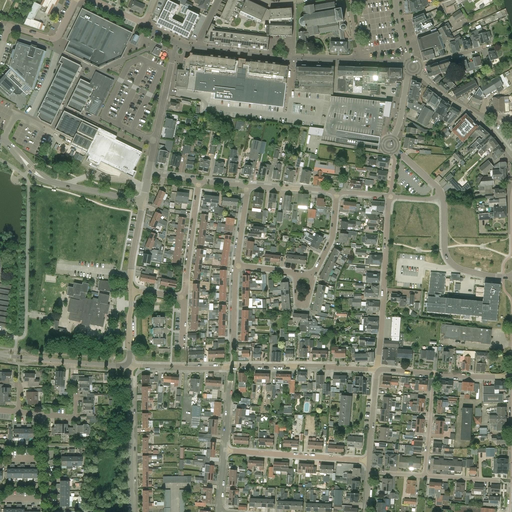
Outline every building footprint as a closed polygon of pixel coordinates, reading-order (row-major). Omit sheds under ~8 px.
[(34,2),(24,24),(41,30),(43,24),(33,21),(39,8),(41,9),(40,11),(48,15),(53,5),(55,6),(56,4),(57,3),(58,0),(42,0),(40,5),(34,2)] [(201,1),(198,0),(195,0),(194,3),(199,5),(198,7),(206,11),(209,5),(201,1)] [(204,43),(231,46),(233,46),(233,47),(253,49),(256,49),(268,51),(269,38),(269,36),(270,36),(292,37),(292,27),(292,19),(293,19),(292,9),(269,10),(269,11),(267,10),(267,9),(257,5),(246,0),(239,0),(238,2),(236,7),(233,12),(231,17),(229,22),(220,18),(216,16),(204,41),(204,43)] [(134,1),(130,9),(141,14),(144,5),(134,1)] [(168,1),(157,24),(167,29),(170,30),(188,39),(199,16),(188,10),(186,15),(187,16),(183,25),(172,20),(177,11),(179,6),(168,1)] [(345,25),(344,25),(343,25),(343,22),(344,21),(343,16),(342,9),(341,9),(340,3),(335,4),(334,2),(329,3),(327,4),(327,3),(327,4),(321,5),(321,4),(320,4),(320,5),(314,6),(314,5),(305,7),(305,8),(304,8),(305,16),(304,16),(304,18),(302,18),(301,19),(300,20),(299,21),(299,23),(300,24),(301,26),(303,26),(304,27),(306,26),(306,28),(307,28),(308,32),(304,32),(304,31),(298,33),(300,43),(306,42),(305,36),(310,35),(310,37),(319,35),(319,34),(325,33),(325,34),(326,34),(326,33),(332,32),(332,33),(333,33),(333,35),(340,35),(341,39),(344,39),(343,34),(343,31),(344,31),(345,30),(346,29),(347,28),(346,26),(345,25)] [(233,12),(236,7),(227,3),(225,8),(233,12)] [(428,4),(428,3),(410,7),(411,13),(419,11),(420,11),(422,10),(422,7),(426,7),(428,4)] [(231,17),(233,12),(225,8),(223,13),(231,17)] [(69,42),(64,52),(80,60),(97,68),(98,69),(102,66),(111,62),(120,58),(132,34),(131,33),(105,20),(82,9),(66,40),(69,42)] [(424,14),(418,16),(412,19),(414,27),(421,23),(422,24),(427,21),(439,16),(438,12),(436,10),(424,15),(424,14)] [(460,10),(452,15),(456,22),(461,19),(460,18),(463,16),(460,10)] [(229,22),(231,17),(223,13),(220,18),(229,22)] [(421,23),(414,27),(414,28),(416,35),(433,28),(430,21),(422,25),(422,24),(421,23)] [(448,30),(451,28),(449,24),(445,26),(446,27),(438,31),(439,33),(442,39),(446,35),(448,36),(450,34),(448,30)] [(485,33),(479,35),(478,32),(482,30),(481,28),(470,33),(472,42),(476,41),(476,42),(480,41),(481,44),(488,42),(485,33)] [(439,33),(422,39),(422,38),(417,39),(420,51),(425,50),(433,48),(433,49),(437,48),(439,52),(441,57),(445,55),(443,50),(445,49),(443,44),(444,44),(442,40),(443,40),(442,39),(439,33)] [(446,35),(442,39),(443,40),(442,40),(444,44),(453,39),(450,34),(448,36),(446,35)] [(135,44),(139,37),(134,35),(131,42),(135,44)] [(463,37),(461,38),(458,40),(459,45),(463,44),(465,50),(472,48),(469,40),(466,41),(466,39),(464,39),(463,37)] [(344,39),(341,39),(340,40),(341,42),(330,42),(330,51),(338,51),(346,52),(347,43),(345,43),(345,42),(344,41),(344,39)] [(455,40),(455,42),(450,43),(452,53),(460,51),(458,46),(459,45),(458,40),(455,40)] [(30,47),(18,43),(15,49),(14,53),(13,54),(12,57),(12,59),(10,69),(14,70),(13,72),(24,82),(24,83),(32,90),(34,86),(36,81),(45,52),(36,49),(36,47),(30,45),(30,47)] [(156,47),(153,53),(158,55),(161,50),(156,47)] [(423,62),(435,58),(432,50),(421,53),(423,62)] [(487,53),(489,57),(486,58),(488,64),(494,62),(493,60),(497,59),(495,50),(487,53)] [(177,70),(175,89),(197,91),(215,93),(214,99),(238,102),(283,107),(283,106),(288,65),(202,55),(191,54),(190,57),(188,59),(184,58),(182,71),(177,70)] [(39,114),(37,117),(40,121),(51,126),(67,94),(75,77),(76,75),(80,66),(61,57),(58,63),(61,64),(37,113),(39,114)] [(473,62),(470,63),(473,71),(479,69),(478,67),(482,65),(479,57),(472,59),(473,62)] [(449,60),(437,64),(441,74),(443,73),(444,77),(445,76),(445,75),(453,71),(452,69),(449,60)] [(473,71),(470,63),(467,64),(466,61),(459,63),(462,71),(466,70),(467,72),(473,71)] [(441,74),(437,64),(425,67),(429,78),(433,76),(434,77),(441,74)] [(295,81),(295,89),(295,92),(330,95),(333,95),(334,83),(334,67),(296,66),(296,81),(295,81)] [(338,67),(338,76),(337,92),(345,92),(346,67),(338,67)] [(346,67),(345,92),(353,92),(354,67),(346,67)] [(354,67),(353,92),(353,93),(362,93),(362,91),(363,68),(354,67)] [(363,68),(362,91),(368,91),(368,83),(377,83),(377,78),(378,68),(363,68)] [(378,68),(377,78),(377,83),(389,84),(390,69),(378,68)] [(402,69),(390,69),(389,84),(392,84),(393,81),(401,82),(401,77),(402,69)] [(4,93),(7,97),(9,95),(9,96),(12,92),(16,95),(20,95),(22,92),(26,96),(31,90),(9,70),(4,75),(6,77),(3,80),(2,81),(2,82),(0,83),(0,89),(0,90),(1,91),(2,89),(5,92),(4,93)] [(443,73),(441,74),(434,77),(433,76),(429,78),(436,84),(444,77),(443,73)] [(89,84),(94,86),(96,87),(95,89),(96,90),(97,88),(105,92),(109,85),(107,80),(106,79),(94,74),(89,84)] [(456,86),(449,80),(453,78),(451,75),(446,78),(446,77),(438,86),(446,93),(452,87),(453,88),(456,86)] [(475,79),(473,79),(462,85),(452,91),(455,96),(457,99),(482,85),(478,77),(475,79)] [(498,77),(491,81),(483,86),(479,88),(474,95),(472,102),(480,105),(482,98),(484,99),(485,97),(496,90),(498,93),(501,91),(502,90),(502,89),(501,87),(503,85),(498,77)] [(80,79),(69,102),(83,109),(94,86),(89,84),(80,79)] [(421,114),(426,105),(422,103),(421,106),(418,104),(421,89),(420,88),(421,84),(416,83),(416,82),(412,81),(407,103),(408,103),(407,107),(421,114)] [(95,89),(90,98),(100,103),(105,92),(97,88),(96,90),(95,89)] [(428,101),(433,93),(428,89),(423,98),(428,101)] [(426,105),(421,114),(417,122),(426,127),(440,101),(441,101),(440,99),(433,93),(428,101),(426,105)] [(390,109),(391,101),(330,97),(329,101),(323,128),(318,127),(310,126),(310,127),(309,128),(308,133),(321,136),(320,142),(356,148),(358,140),(379,143),(380,140),(380,137),(384,114),(389,115),(390,109)] [(504,97),(493,98),(494,113),(505,112),(504,97)] [(90,98),(88,104),(97,108),(100,103),(90,98)] [(172,102),(172,103),(170,103),(168,109),(177,111),(178,107),(179,108),(181,102),(176,101),(176,104),(173,104),(174,103),(172,102)] [(442,101),(434,115),(432,119),(440,124),(444,117),(451,106),(442,101)] [(69,102),(66,107),(81,114),(81,113),(82,110),(83,109),(69,102)] [(88,104),(84,111),(94,116),(97,108),(88,104)] [(450,112),(449,114),(448,115),(447,115),(444,121),(450,124),(458,116),(460,112),(452,108),(450,111),(450,112)] [(55,128),(54,130),(73,139),(75,134),(82,121),(64,112),(64,111),(55,128)] [(459,120),(461,122),(452,131),(459,139),(457,141),(461,145),(463,142),(478,127),(466,115),(463,117),(463,116),(459,120)] [(166,118),(164,128),(166,129),(165,138),(174,139),(175,130),(173,129),(174,125),(176,125),(176,121),(174,121),(174,120),(166,118)] [(82,121),(75,134),(92,142),(97,131),(98,129),(98,128),(82,121)] [(413,123),(412,128),(408,127),(407,133),(416,135),(418,129),(423,133),(427,133),(427,130),(424,130),(413,123)] [(479,126),(475,131),(469,137),(473,141),(477,137),(479,139),(479,138),(481,140),(483,138),(484,139),(489,135),(479,126)] [(451,134),(445,129),(441,134),(442,135),(439,138),(442,141),(445,138),(446,139),(451,134)] [(86,153),(85,155),(88,156),(86,161),(89,163),(95,166),(97,161),(132,178),(135,172),(133,171),(141,153),(97,131),(92,142),(86,153)] [(73,139),(70,145),(86,153),(92,142),(75,134),(73,139)] [(479,139),(476,141),(467,150),(470,152),(472,150),(474,151),(477,149),(479,151),(493,139),(491,137),(491,136),(489,135),(484,139),(483,138),(481,140),(479,138),(479,139)] [(493,139),(479,151),(478,152),(482,156),(487,151),(488,151),(490,149),(492,152),(499,146),(493,139)] [(499,146),(492,152),(494,154),(492,156),(493,157),(492,157),(495,161),(498,159),(504,155),(505,153),(499,146)] [(232,158),(232,164),(230,164),(229,168),(230,168),(229,172),(236,173),(237,169),(238,165),(237,165),(238,158),(236,158),(237,150),(231,149),(230,158),(232,158)] [(160,150),(160,152),(158,159),(159,160),(158,163),(162,164),(162,165),(164,165),(164,164),(165,165),(167,158),(168,159),(169,152),(160,150)] [(452,155),(459,163),(464,158),(457,151),(452,155)] [(173,155),(170,166),(179,168),(181,157),(173,155)] [(188,157),(188,158),(186,168),(193,169),(194,162),(195,158),(188,157)] [(378,157),(377,163),(373,162),(373,161),(371,161),(370,165),(388,168),(390,159),(378,157)] [(201,159),(199,171),(208,172),(210,161),(201,159)] [(265,164),(265,167),(260,166),(258,175),(265,177),(267,170),(270,171),(272,161),(270,160),(269,165),(265,164)] [(316,160),(315,164),(313,176),(315,177),(317,177),(318,174),(316,174),(317,171),(320,172),(319,173),(323,174),(324,171),(328,172),(327,172),(334,173),(335,167),(336,163),(327,162),(326,166),(319,165),(320,160),(316,160)] [(493,168),(494,167),(488,161),(479,168),(485,175),(493,168)] [(226,169),(224,169),(225,163),(216,162),(214,173),(222,175),(223,173),(225,173),(226,169)] [(245,162),(244,170),(242,170),(242,174),(244,174),(251,175),(253,163),(245,162)] [(280,180),(281,172),(282,164),(277,163),(276,167),(275,170),(274,170),(273,179),(280,180)] [(287,169),(284,181),(293,183),(296,171),(293,170),(293,167),(288,166),(287,169)] [(478,186),(478,187),(476,188),(476,191),(485,191),(485,186),(494,185),(493,181),(501,180),(501,182),(508,181),(507,168),(506,168),(494,168),(494,171),(492,171),(490,171),(490,174),(488,175),(488,177),(483,178),(478,186)] [(303,169),(300,182),(309,184),(312,171),(303,169)] [(377,170),(377,175),(370,174),(369,178),(386,181),(388,172),(377,170)] [(315,177),(313,184),(320,186),(321,181),(322,182),(323,174),(319,173),(320,172),(317,171),(316,174),(318,174),(317,177),(315,177)] [(455,188),(459,184),(452,178),(449,181),(455,188)] [(354,181),(351,180),(350,187),(353,187),(361,188),(361,185),(364,185),(364,180),(360,180),(360,179),(355,179),(354,181)] [(458,192),(464,192),(459,184),(455,188),(458,192)] [(485,191),(485,195),(476,195),(473,195),(473,200),(485,199),(495,198),(495,199),(506,198),(505,189),(495,189),(492,190),(485,191)] [(159,191),(156,198),(162,201),(165,193),(159,191)] [(253,204),(253,208),(252,211),(261,212),(261,209),(262,205),(264,194),(258,193),(258,192),(256,192),(255,193),(254,193),(253,204)] [(277,203),(276,203),(277,195),(270,194),(268,202),(269,202),(268,208),(276,209),(277,203)] [(298,205),(298,206),(298,208),(307,209),(307,206),(308,195),(299,194),(298,205)] [(293,205),(291,205),(292,197),(285,196),(284,204),(284,209),(286,210),(286,212),(286,213),(287,213),(289,213),(290,213),(291,213),(291,211),(292,211),(293,205)] [(211,197),(210,203),(210,206),(214,207),(215,203),(217,204),(218,197),(211,197)] [(162,201),(156,198),(153,205),(159,208),(162,201)] [(222,198),(222,204),(221,207),(228,207),(229,205),(230,199),(222,198)] [(506,199),(498,199),(489,200),(489,207),(506,206),(506,199)] [(373,201),(372,214),(378,214),(378,211),(383,211),(384,202),(373,201)] [(356,203),(350,203),(349,210),(355,210),(355,212),(359,213),(360,205),(356,205),(356,203)] [(489,208),(490,208),(491,213),(483,214),(479,214),(479,220),(485,220),(485,219),(490,219),(490,218),(494,218),(507,217),(506,206),(489,207),(489,208)] [(155,212),(152,219),(167,226),(167,222),(159,219),(161,215),(167,218),(168,210),(164,208),(161,215),(155,212)] [(315,219),(316,210),(308,209),(308,218),(315,219)] [(367,224),(377,225),(377,224),(378,224),(379,218),(371,217),(372,214),(366,214),(366,219),(369,219),(368,223),(367,223),(367,224)] [(167,226),(152,219),(148,227),(154,229),(156,225),(159,226),(163,228),(164,227),(166,228),(167,226)] [(356,222),(354,221),(348,221),(348,223),(341,222),(341,229),(347,230),(348,227),(355,228),(356,222)] [(177,225),(175,224),(171,224),(168,224),(167,231),(169,231),(170,226),(171,226),(171,227),(174,227),(174,228),(177,228),(176,233),(183,233),(184,226),(177,225)] [(233,226),(217,224),(217,227),(224,228),(224,231),(232,233),(233,226)] [(377,225),(367,224),(367,228),(364,227),(364,233),(370,233),(370,230),(377,231),(377,225)] [(199,230),(198,237),(213,239),(211,239),(211,236),(204,235),(205,231),(199,230)] [(357,237),(357,232),(347,231),(346,235),(340,234),(339,242),(347,244),(348,238),(351,239),(352,236),(357,237)] [(151,233),(148,240),(153,243),(161,246),(162,243),(158,241),(155,239),(157,236),(151,233)] [(308,237),(306,236),(314,240),(320,244),(323,238),(317,234),(315,237),(309,234),(308,237)] [(218,239),(217,242),(230,244),(231,236),(225,235),(224,240),(221,240),(221,239),(218,239)] [(366,235),(365,243),(376,245),(377,236),(366,235)] [(306,236),(305,236),(303,236),(301,238),(304,239),(312,243),(311,246),(317,249),(320,244),(314,240),(306,236)] [(213,239),(198,237),(197,245),(203,246),(204,241),(206,242),(212,243),(213,239)] [(172,240),(169,239),(169,242),(175,243),(174,248),(181,249),(182,241),(175,240),(172,240)] [(153,243),(148,240),(144,247),(150,250),(152,246),(155,247),(160,248),(161,246),(153,243)] [(257,246),(254,246),(254,242),(248,241),(246,249),(259,251),(259,248),(257,248),(257,246)] [(230,244),(217,242),(217,245),(220,245),(221,242),(224,243),(222,250),(229,251),(230,244)] [(174,248),(174,251),(169,250),(168,252),(164,251),(164,254),(180,256),(181,249),(174,248)] [(208,255),(202,255),(203,250),(196,249),(195,257),(212,259),(212,256),(208,256),(208,255)] [(259,251),(246,249),(245,256),(252,257),(252,255),(256,255),(255,256),(262,257),(262,251),(259,251)] [(332,255),(338,258),(341,252),(335,249),(332,255)] [(215,254),(215,257),(228,259),(229,251),(222,250),(222,255),(218,254),(215,254)] [(286,255),(286,262),(292,263),(293,256),(294,252),(291,252),(290,252),(290,255),(290,256),(287,255),(286,255)] [(149,266),(151,258),(157,259),(158,255),(151,253),(150,256),(143,255),(142,264),(149,266)] [(180,256),(164,254),(163,257),(170,258),(170,255),(173,255),(172,263),(179,264),(180,256)] [(332,255),(329,261),(335,264),(338,258),(332,255)] [(381,256),(372,255),(369,255),(369,265),(381,265),(381,256)] [(212,259),(195,257),(194,264),(201,265),(205,265),(205,262),(208,262),(208,258),(212,259)] [(228,259),(215,257),(214,260),(218,260),(218,258),(221,258),(220,265),(226,267),(228,259)] [(329,261),(325,266),(332,270),(335,264),(329,261)] [(194,264),(194,272),(200,273),(203,273),(207,274),(209,274),(210,271),(207,271),(207,270),(200,270),(201,265),(194,264)] [(332,270),(325,266),(322,272),(329,276),(332,270)] [(329,276),(322,272),(319,278),(326,281),(329,276)] [(366,273),(366,276),(363,276),(363,282),(379,283),(380,274),(366,273)] [(427,312),(482,317),(481,320),(487,321),(497,322),(500,284),(485,283),(483,302),(440,298),(441,295),(444,295),(445,276),(439,276),(437,276),(430,275),(429,292),(428,297),(427,312)] [(250,276),(243,276),(243,283),(256,284),(259,284),(259,281),(256,281),(254,281),(254,280),(249,280),(250,276)] [(226,278),(210,278),(210,281),(213,281),(216,281),(216,282),(219,282),(219,286),(226,286),(226,278)] [(167,287),(169,280),(161,279),(160,285),(167,287)] [(99,281),(97,291),(112,292),(113,282),(99,281)] [(6,317),(11,285),(0,283),(0,325),(6,326),(7,317),(6,317)] [(99,294),(98,299),(93,298),(92,300),(85,298),(86,293),(87,293),(89,284),(82,283),(82,285),(74,283),(73,288),(68,287),(66,295),(69,296),(68,298),(70,299),(67,312),(70,313),(68,320),(75,321),(75,320),(82,321),(81,325),(89,326),(89,325),(103,327),(104,320),(103,319),(104,314),(107,315),(109,305),(107,305),(109,296),(99,294)] [(273,288),(269,288),(270,291),(273,291),(288,290),(288,283),(281,283),(281,286),(278,287),(277,288),(273,288)] [(192,284),(192,292),(208,293),(208,292),(205,292),(205,289),(202,289),(201,292),(199,292),(199,284),(192,284)] [(319,285),(317,292),(324,294),(325,286),(319,285)] [(365,289),(365,293),(371,294),(378,295),(379,286),(372,285),(371,290),(365,289)] [(392,294),(392,295),(391,295),(391,297),(392,298),(392,301),(399,302),(399,306),(406,307),(406,302),(406,297),(400,297),(401,295),(392,294)] [(354,299),(352,299),(349,299),(349,306),(352,306),(352,307),(361,307),(361,299),(354,299)] [(192,300),(191,307),(207,308),(207,304),(204,304),(204,305),(201,304),(201,303),(198,303),(198,300),(192,300)] [(366,302),(366,311),(379,312),(379,303),(366,302)] [(191,307),(191,315),(198,315),(198,310),(200,310),(200,311),(204,311),(207,311),(207,308),(191,307)] [(225,313),(209,313),(208,313),(208,319),(214,319),(214,316),(218,316),(218,321),(225,321),(225,313)] [(300,321),(300,326),(307,326),(306,333),(323,334),(323,332),(324,331),(324,330),(323,328),(321,328),(321,326),(315,326),(315,320),(312,319),(312,322),(308,321),(308,315),(307,315),(307,314),(301,313),(301,315),(300,321)] [(293,314),(293,320),(289,320),(288,325),(292,326),(292,324),(295,324),(295,321),(300,321),(301,315),(293,314)] [(153,329),(152,329),(152,335),(153,335),(153,339),(152,339),(152,345),(157,345),(157,347),(160,347),(160,345),(164,345),(164,339),(162,339),(162,335),(162,329),(162,324),(164,324),(164,318),(159,318),(159,316),(156,316),(156,318),(152,318),(152,324),(153,324),(153,329)] [(392,337),(399,337),(401,318),(393,317),(392,337)] [(378,318),(368,318),(364,318),(363,325),(378,326),(378,318)] [(66,332),(66,330),(58,328),(59,322),(55,321),(53,329),(66,332)] [(442,322),(442,325),(441,333),(445,334),(444,339),(482,343),(482,344),(490,345),(492,329),(451,326),(451,323),(442,322)] [(197,323),(191,323),(190,330),(197,331),(197,327),(200,327),(200,326),(207,326),(207,323),(204,323),(200,323),(197,323)] [(378,326),(363,325),(360,325),(359,331),(355,331),(355,335),(363,335),(363,333),(378,333),(378,326)] [(270,333),(269,344),(277,344),(277,336),(274,336),(274,328),(271,328),(270,333)] [(366,347),(366,345),(374,346),(374,339),(370,339),(370,338),(366,338),(360,338),(359,342),(360,342),(360,347),(366,347)] [(300,339),(300,342),(299,342),(299,348),(299,353),(300,353),(299,357),(303,357),(304,358),(305,358),(306,357),(307,357),(307,348),(305,348),(305,346),(309,346),(309,340),(304,340),(304,339),(300,339)] [(397,365),(399,341),(384,340),(384,347),(384,350),(383,350),(383,357),(382,364),(395,365),(397,365)] [(403,350),(403,342),(399,341),(397,365),(398,358),(406,358),(406,360),(412,360),(412,359),(413,351),(403,350)] [(212,351),(208,352),(208,358),(216,358),(216,351),(216,348),(218,348),(218,345),(213,346),(213,348),(212,348),(212,351)] [(428,351),(427,351),(421,350),(420,358),(427,359),(427,360),(433,360),(434,353),(437,353),(437,347),(432,347),(431,351),(428,351)] [(250,351),(250,348),(246,348),(246,351),(242,351),(242,357),(250,357),(250,351)] [(281,348),(279,348),(273,348),(272,352),(271,361),(280,362),(281,348)] [(286,348),(286,351),(285,351),(285,357),(293,357),(293,351),(293,348),(286,348)] [(345,349),(336,349),(336,348),(332,348),(332,354),(335,354),(335,358),(339,358),(339,357),(345,357),(345,349)] [(368,353),(362,353),(355,353),(355,354),(352,354),(352,356),(355,356),(355,362),(369,362),(374,362),(374,353),(373,353),(373,349),(368,349),(368,353)] [(447,349),(447,352),(443,351),(442,362),(443,362),(443,363),(448,363),(448,362),(449,362),(449,357),(452,358),(453,350),(447,349)] [(470,367),(470,359),(475,359),(475,352),(463,351),(463,352),(457,352),(456,354),(463,354),(463,357),(465,357),(464,362),(463,362),(462,371),(469,371),(469,367),(470,367)] [(479,373),(480,372),(485,372),(485,364),(485,359),(488,359),(488,353),(476,353),(476,359),(478,359),(477,363),(476,372),(477,372),(478,373),(479,373)] [(56,371),(55,386),(64,386),(65,372),(56,371)] [(0,378),(0,383),(8,384),(8,379),(10,379),(10,373),(2,373),(1,378),(0,378)] [(306,382),(307,373),(298,373),(297,382),(306,382)] [(24,382),(32,382),(32,386),(38,386),(38,380),(34,380),(34,374),(25,374),(24,382)] [(254,374),(254,382),(254,384),(251,384),(251,393),(251,400),(255,400),(255,393),(256,393),(256,385),(262,386),(262,379),(262,374),(254,374)] [(398,380),(391,379),(391,376),(383,375),(382,387),(393,388),(394,388),(397,388),(398,386),(398,380)] [(330,384),(323,384),(323,376),(316,376),(316,389),(322,389),(322,395),(330,395),(330,392),(330,384)] [(170,383),(171,377),(163,377),(163,386),(170,386),(170,383)] [(367,380),(363,380),(362,380),(363,377),(356,377),(355,385),(359,386),(359,387),(359,393),(363,393),(362,395),(369,395),(369,391),(366,391),(367,380)] [(189,391),(194,392),(198,392),(199,380),(190,379),(189,391)] [(212,389),(213,381),(206,380),(205,389),(212,389)] [(213,381),(212,389),(216,390),(220,390),(221,381),(213,381)] [(495,381),(495,386),(483,386),(483,394),(483,403),(503,403),(503,394),(499,394),(499,390),(506,390),(506,381),(495,381)] [(468,383),(468,391),(474,391),(475,391),(475,393),(478,393),(479,384),(474,384),(474,383),(468,383)] [(10,388),(5,388),(5,385),(0,384),(0,394),(7,395),(7,392),(10,393),(10,388)] [(78,385),(78,391),(82,391),(82,394),(86,394),(90,394),(90,391),(88,391),(88,385),(78,385)] [(304,397),(312,397),(312,395),(306,394),(306,392),(307,392),(307,386),(301,386),(301,390),(303,390),(303,392),(304,392),(304,397)] [(320,402),(320,392),(316,392),(316,394),(313,394),(312,401),(320,402)] [(37,393),(26,393),(26,397),(27,397),(27,404),(37,404),(37,393)] [(0,405),(5,405),(5,402),(10,402),(10,398),(7,398),(7,395),(0,394),(0,405)] [(342,397),(340,418),(339,424),(338,424),(337,427),(341,427),(341,425),(349,426),(352,397),(343,396),(344,394),(341,394),(340,397),(342,397)] [(418,399),(417,402),(413,401),(413,402),(406,402),(407,396),(404,396),(403,404),(424,406),(425,399),(418,399)] [(438,400),(438,407),(445,407),(447,407),(448,402),(448,397),(442,397),(442,400),(438,400)] [(94,398),(86,398),(86,400),(83,400),(83,407),(92,407),(92,401),(94,401),(94,398)] [(192,406),(191,425),(199,426),(201,398),(197,398),(196,404),(197,404),(197,406),(192,406)] [(424,406),(403,404),(403,407),(410,408),(410,407),(411,407),(411,409),(412,411),(417,411),(424,412),(424,406)] [(92,407),(83,407),(83,413),(86,414),(86,417),(95,417),(95,416),(94,416),(94,413),(92,413),(92,407)] [(461,440),(471,441),(472,408),(462,408),(461,440)] [(497,431),(506,431),(506,408),(497,408),(494,408),(494,412),(490,412),(490,414),(489,414),(489,424),(490,424),(490,426),(494,426),(494,431),(497,431)] [(213,413),(210,412),(204,412),(204,417),(208,417),(210,417),(210,415),(219,416),(220,409),(213,409),(213,413)] [(246,410),(243,409),(236,409),(236,416),(242,417),(251,418),(251,416),(245,415),(246,413),(246,410)] [(479,427),(479,425),(481,425),(482,417),(482,412),(475,412),(475,416),(474,416),(473,424),(474,425),(474,427),(479,427)] [(242,417),(236,416),(235,424),(242,425),(242,420),(244,421),(244,420),(255,421),(255,419),(251,418),(242,417)] [(208,419),(208,423),(208,427),(217,427),(217,420),(208,419)] [(60,434),(60,424),(54,424),(54,428),(51,428),(51,435),(54,435),(54,434),(60,434)] [(67,424),(60,424),(60,434),(67,434),(67,435),(70,435),(70,428),(67,428),(67,424)] [(73,428),(70,428),(70,435),(73,435),(73,434),(79,434),(79,424),(73,424),(73,428)] [(79,424),(79,434),(79,437),(86,437),(86,436),(90,436),(90,431),(89,431),(89,428),(86,428),(86,425),(79,424)] [(208,427),(207,434),(216,435),(217,427),(208,427)] [(260,433),(259,435),(259,439),(258,445),(266,446),(266,439),(266,434),(260,433)] [(246,434),(241,434),(240,444),(248,445),(249,438),(249,434),(246,434)] [(354,447),(355,437),(348,437),(347,447),(354,447)] [(363,438),(355,437),(354,447),(362,448),(363,438)] [(309,438),(309,439),(308,442),(308,449),(315,449),(315,443),(316,438),(312,438),(309,438)] [(315,443),(315,449),(323,450),(323,443),(323,439),(319,439),(319,443),(315,443)] [(207,442),(206,446),(206,449),(215,450),(215,443),(207,442)] [(329,443),(329,445),(328,452),(336,452),(336,445),(332,445),(332,444),(329,443)] [(414,446),(406,445),(399,445),(399,448),(405,448),(404,454),(409,454),(410,451),(413,451),(413,452),(421,453),(422,447),(414,446)] [(206,449),(205,457),(214,458),(215,450),(206,449)] [(494,457),(494,449),(486,449),(478,449),(478,453),(486,453),(486,457),(494,457)] [(372,454),(372,467),(382,468),(382,465),(384,465),(385,456),(382,456),(383,454),(382,454),(382,451),(376,451),(376,454),(372,454)] [(385,454),(385,456),(384,465),(384,467),(394,467),(394,462),(397,462),(397,455),(385,454)] [(142,465),(147,465),(147,460),(151,460),(151,456),(142,456),(142,465)] [(414,459),(413,468),(420,469),(421,459),(414,459)] [(477,468),(473,468),(473,464),(473,460),(466,459),(466,468),(469,468),(469,474),(470,474),(470,475),(470,476),(474,476),(475,476),(475,475),(476,475),(477,468)] [(455,460),(454,471),(462,472),(462,467),(465,468),(466,461),(462,460),(462,462),(457,462),(458,460),(455,460)] [(256,467),(256,461),(249,461),(248,469),(252,470),(252,466),(256,467)] [(281,463),(281,472),(288,472),(289,463),(281,463)] [(306,473),(306,465),(299,464),(298,473),(302,473),(302,470),(306,470),(305,473),(306,473)] [(213,473),(214,465),(205,465),(204,472),(213,473)] [(314,465),(306,465),(306,473),(309,473),(313,474),(314,465)] [(497,466),(497,469),(494,469),(494,473),(504,474),(504,475),(506,475),(507,474),(508,466),(497,466)] [(353,474),(347,474),(343,473),(343,478),(347,478),(353,479),(353,476),(360,476),(360,469),(353,468),(353,474)] [(240,474),(237,474),(237,470),(230,470),(230,477),(236,478),(239,478),(240,476),(240,474)] [(204,472),(204,476),(204,480),(212,481),(213,473),(204,472)] [(148,483),(148,478),(142,478),(142,487),(151,487),(151,483),(148,483)] [(347,478),(347,479),(336,478),(335,482),(338,483),(338,482),(347,482),(347,484),(352,485),(352,489),(359,489),(360,481),(352,481),(353,479),(347,478)] [(391,493),(391,491),(392,479),(383,479),(382,491),(388,491),(388,495),(384,496),(384,497),(394,498),(395,493),(391,493)] [(442,483),(436,483),(435,489),(435,494),(437,494),(436,506),(442,506),(443,496),(441,495),(441,490),(442,483)] [(457,483),(456,491),(455,491),(455,502),(461,502),(462,492),(464,492),(464,483),(457,483)] [(475,484),(474,491),(474,494),(486,495),(486,487),(483,487),(483,485),(475,484)] [(491,485),(491,487),(488,487),(488,495),(492,495),(492,492),(499,493),(500,486),(498,485),(498,486),(491,485)] [(206,496),(211,496),(212,489),(203,488),(202,491),(206,492),(206,496)] [(334,505),(342,505),(343,491),(334,490),(334,505)] [(142,499),(148,499),(148,495),(151,495),(151,491),(142,491),(142,499)] [(351,494),(347,494),(346,494),(346,499),(351,499),(351,502),(358,503),(359,494),(351,493),(351,494)] [(383,499),(383,503),(377,503),(377,505),(378,505),(377,511),(385,511),(386,507),(390,507),(390,504),(394,504),(394,499),(394,498),(384,497),(384,499),(383,499)] [(489,497),(489,501),(483,500),(483,506),(495,507),(495,504),(499,505),(499,497),(489,497)] [(235,498),(229,498),(229,505),(238,506),(238,502),(234,502),(235,498)] [(409,505),(410,499),(404,499),(404,504),(402,504),(402,506),(403,506),(403,510),(409,510),(409,505)] [(457,505),(457,507),(455,507),(456,504),(451,504),(451,510),(450,510),(451,501),(443,501),(441,511),(495,511),(496,509),(481,508),(481,507),(457,505)]
